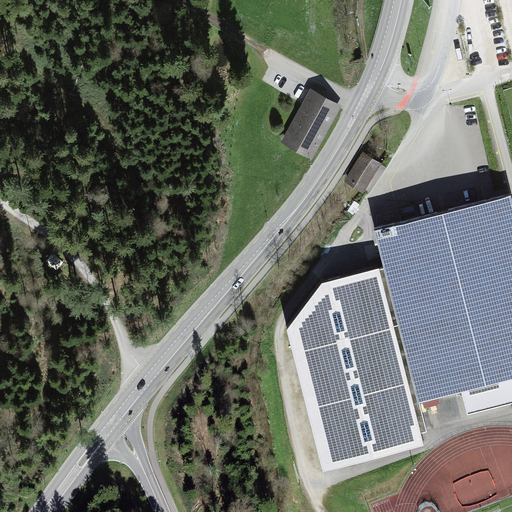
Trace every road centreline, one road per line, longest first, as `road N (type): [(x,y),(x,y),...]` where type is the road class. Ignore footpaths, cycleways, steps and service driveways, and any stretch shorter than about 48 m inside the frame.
road 1 (primary): [(111,424),(296,209),(359,107)]
road 2 (unclassified): [(455,0),(428,86),(407,92),(372,80)]
